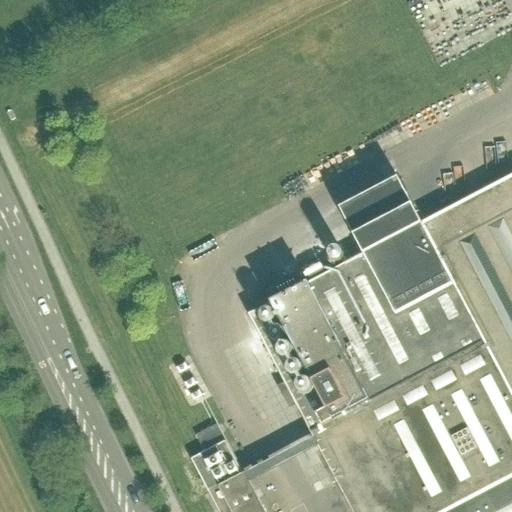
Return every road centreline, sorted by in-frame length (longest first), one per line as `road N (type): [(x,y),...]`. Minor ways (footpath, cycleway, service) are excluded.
road 1 (unknown): [(288,511),(258,475),(191,348),(183,285),(195,269),(493,112),(511,89)]
road 2 (tertiary): [(64,384),(61,349),(0,211)]
road 3 (tertiary): [(129,511),(64,384)]
road 4 (tertiary): [(0,276),(40,360),(64,384)]
